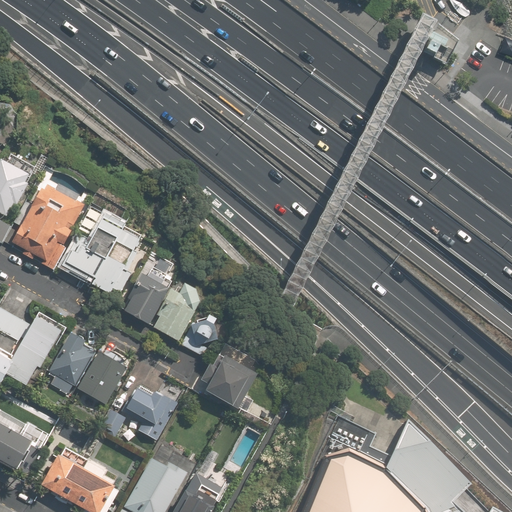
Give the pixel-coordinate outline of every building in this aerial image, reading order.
[(1,158),(0,159),(0,212),(7,216),(14,203),(17,205),(29,182),(26,181),(30,173),(1,158)] [(53,169),(52,169),(54,172),(55,172),(57,172),(58,172),(60,172),(61,173),(63,173),(64,173),(66,174),(67,174),(69,175),(70,175),(71,176),(73,177),(74,178),(75,178),(77,179),(78,180),(79,181),(80,182),(82,183),(83,184),(84,185),(85,186),(86,188),(87,189),(90,183),(89,182),(89,181),(88,180),(87,179),(87,178),(86,177),(85,176),(84,175),(83,174),(82,173),(81,172),(80,171),(79,171),(78,170),(77,169),(76,169),(75,168),(73,168),(72,167),(71,167),(70,167),(68,167),(67,167),(66,166),(65,166),(63,166),(62,167),(61,167),(60,167),(58,167),(57,167),(56,168),(55,168),(53,169)] [(66,246),(62,245),(85,202),(48,182),(45,186),(42,185),(12,241),(25,248),(22,253),(31,258),(34,253),(44,258),(42,264),(53,270),(66,246)] [(141,235),(124,226),(125,223),(101,211),(100,212),(91,207),(60,264),(86,278),(88,275),(94,278),(91,284),(109,293),(111,290),(118,294),(130,273),(126,271),(137,251),(133,249),(141,235)] [(0,243),(1,244),(11,226),(0,219),(0,243)] [(124,311),(149,324),(169,289),(140,273),(128,296),(131,297),(124,311)] [(153,328),(179,341),(199,303),(196,290),(184,283),(179,292),(172,289),(157,316),(159,317),(153,328)] [(0,330),(21,342),(31,325),(0,308),(0,330)] [(197,315),(182,343),(206,356),(221,328),(217,320),(219,314),(215,312),(210,310),(206,315),(197,315)] [(29,385),(61,327),(37,313),(31,325),(21,342),(13,356),(5,371),(29,385)] [(49,370),(76,385),(96,349),(84,342),(86,338),(71,330),(49,370)] [(78,387),(107,404),(129,364),(123,361),(125,357),(107,347),(105,351),(100,348),(78,387)] [(0,380),(5,371),(13,356),(0,348),(0,380)] [(249,376),(232,406),(238,408),(257,374),(223,355),(220,361),(249,376)] [(208,383),(204,390),(232,406),(249,376),(220,361),(216,369),(209,365),(201,379),(208,383)] [(138,429),(157,440),(179,401),(156,388),(152,394),(137,386),(126,406),(145,416),(138,429)] [(100,429),(116,437),(127,417),(112,409),(100,429)] [(424,511),(422,506),(384,468),(391,455),(369,445),(375,433),(337,415),(318,454),(324,456),(299,511),(424,511)] [(391,455),(384,468),(422,506),(424,511),(502,511),(492,506),(489,511),(488,511),(464,511),(453,501),(466,488),(470,483),(408,421),(405,426),(402,433),(391,455)] [(0,423),(0,459),(17,469),(32,441),(0,423)] [(41,484),(90,511),(99,511),(117,481),(105,474),(107,470),(88,459),(83,469),(58,455),(41,484)] [(165,511),(188,474),(168,462),(165,467),(151,459),(120,511),(165,511)] [(214,511),(220,502),(197,489),(194,495),(185,490),(172,511),(214,511)]
